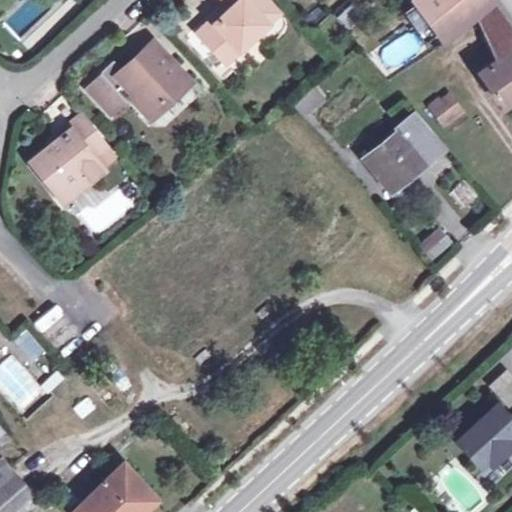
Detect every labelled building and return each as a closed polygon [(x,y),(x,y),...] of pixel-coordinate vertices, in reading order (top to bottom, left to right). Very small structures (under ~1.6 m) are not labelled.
[(224,0),(227,3),(231,7),(200,35),(224,62),(267,22),(256,11),(267,1),(266,0),(224,0)] [(414,0),(441,37),(485,0),(414,0)] [(256,11),(267,22),(278,13),(267,1),(256,11)] [(200,35),(231,7),(227,3),(197,32),(200,35)] [(406,11),(420,33),(430,27),(416,5),(406,11)] [(499,59),(481,71),(503,104),(511,98),(511,29),(498,10),(482,20),(492,50),(499,59)] [(190,80),(152,40),(115,75),(131,92),(131,95),(160,108),(190,80)] [(302,117),(322,100),(309,84),(289,101),(302,117)] [(442,123),(459,111),(447,94),(440,99),(438,96),(428,105),(442,123)] [(386,186),(422,159),(442,143),(417,114),(398,129),(363,157),(386,186)] [(70,129),(50,145),(30,161),(63,201),(104,169),(93,155),(105,145),(80,115),(67,125),(70,129)] [(70,129),(67,125),(47,141),(50,145),(70,129)] [(430,256),(448,241),(439,230),(420,244),(430,256)] [(26,327),(11,340),(30,363),(45,351),(26,327)] [(63,377),(57,369),(38,385),(11,352),(0,361),(0,390),(19,413),(63,377)] [(457,437),(471,453),(478,446),(486,455),(490,460),(511,439),(511,434),(510,433),(511,430),(511,413),(511,414),(497,400),(457,437)] [(209,442),(177,409),(169,417),(200,450),(209,442)] [(478,446),(471,453),(479,461),(486,455),(478,446)] [(0,461),(0,496),(12,511),(22,511),(36,500),(2,459),(0,461)] [(122,464),(99,486),(91,478),(83,486),(91,494),(73,511),(72,511),(140,511),(155,499),(122,464)] [(240,471),(235,465),(223,477),(228,482),(240,471)] [(0,511),(12,511),(0,496),(0,511)]
